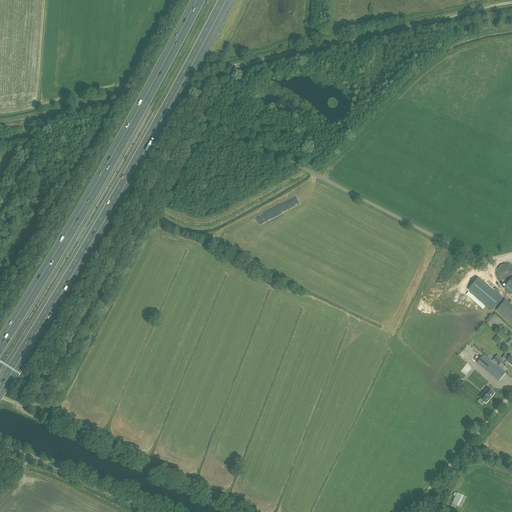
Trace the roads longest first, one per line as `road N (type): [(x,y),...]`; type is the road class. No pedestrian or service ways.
road 1 (unclassified): [(17,403),(33,405),(50,391),(201,113),(467,254),(511,253)]
road 2 (motorway): [(0,387),(223,0)]
road 3 (motorway): [(198,0),(0,346)]
road 4 (track): [(225,68),(511,0)]
road 5 (unclassified): [(236,511),(17,403)]
road 6 (secondary): [(154,511),(0,444)]
